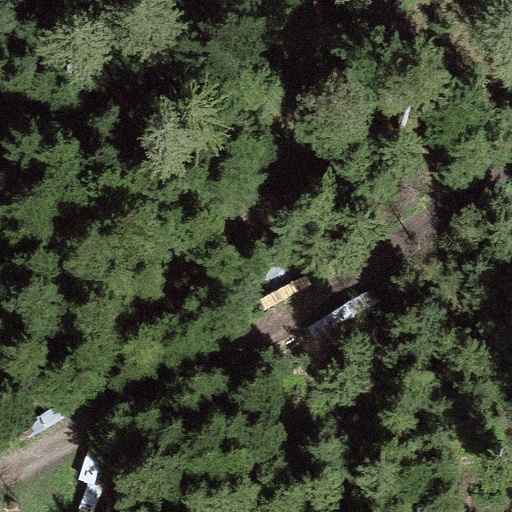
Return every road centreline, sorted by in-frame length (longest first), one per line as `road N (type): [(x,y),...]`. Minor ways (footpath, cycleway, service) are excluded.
road 1 (track): [(0,468),(511,167)]
road 2 (track): [(511,4),(433,88),(271,172),(218,346)]
